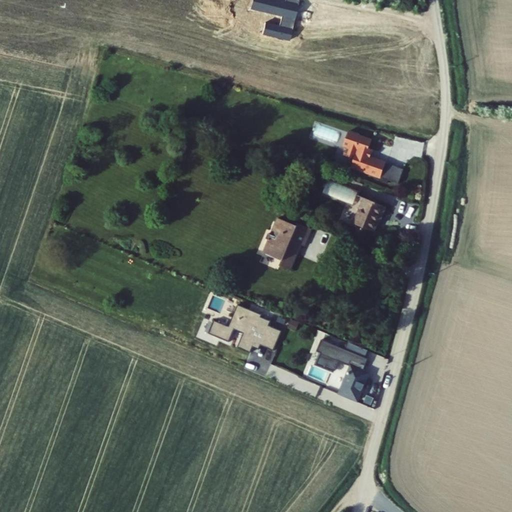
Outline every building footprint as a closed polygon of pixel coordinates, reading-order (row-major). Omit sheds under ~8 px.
[(366,131),(355,128),(351,143),(355,144),(353,152),(363,155),(360,164),(391,172),(395,157),(380,153),(378,153),(381,144),(377,143),(379,135),(366,132),(366,131)] [(357,187),(328,175),(321,191),(350,203),(357,187)] [(371,197),(363,223),(382,228),(389,203),(371,197)] [(307,227),(288,220),(278,244),(305,255),(309,246),(314,248),(321,229),(308,224),(307,227)] [(299,272),(305,255),(278,244),(274,256),(290,262),(288,268),(299,272)] [(227,322),(213,316),(207,329),(227,337),(232,325),(241,329),(236,343),(249,348),(251,342),(256,344),(257,343),(270,348),(278,328),(265,323),(269,313),(236,300),(227,322)] [(304,327),(286,320),(283,328),(301,335),(304,327)] [(366,369),(360,367),(365,355),(318,336),(313,349),(315,351),(311,361),(332,370),(336,359),(348,364),(337,389),(337,390),(355,397),(366,369)]
